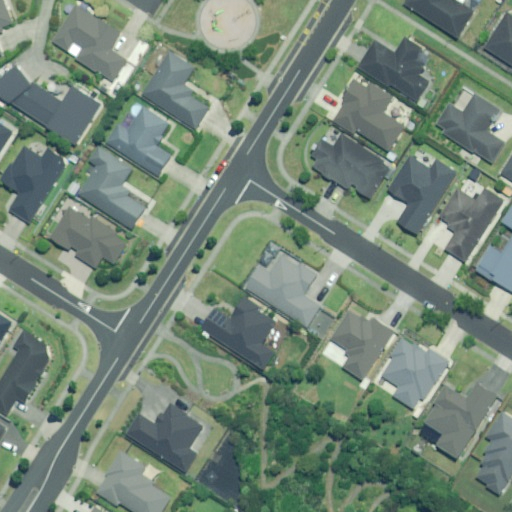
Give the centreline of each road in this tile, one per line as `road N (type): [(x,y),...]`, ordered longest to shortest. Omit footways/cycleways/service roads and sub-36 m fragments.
road 1 (residential): [(235,170),(511,349)]
road 2 (tertiary): [(127,341),(235,170)]
road 3 (tertiary): [(235,170),(338,0)]
road 4 (residential): [(127,341),(0,259)]
road 5 (tertiary): [(63,446),(127,341)]
